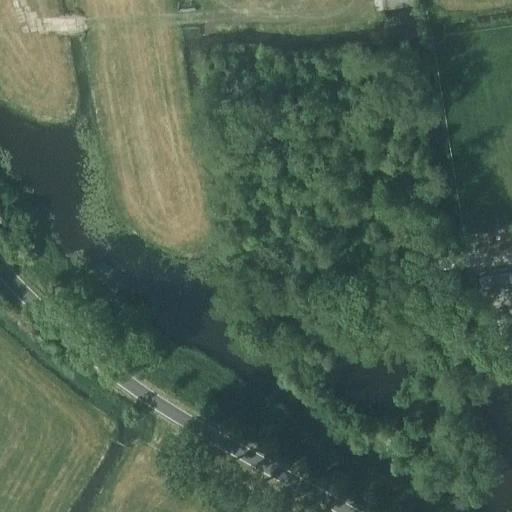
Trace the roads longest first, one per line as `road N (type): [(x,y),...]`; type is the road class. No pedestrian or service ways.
road 1 (unclassified): [(341,511),(153,404),(0,268)]
road 2 (track): [(23,0),(32,24),(407,0)]
